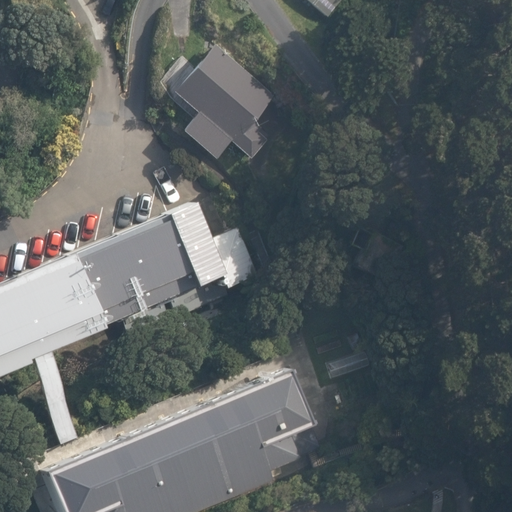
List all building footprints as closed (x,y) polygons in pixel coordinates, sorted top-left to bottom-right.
[(335,0),(307,0),(326,13),(335,0)] [(181,130),(214,159),(229,141),(250,158),(266,140),(257,131),(260,129),(253,122),(273,95),(214,45),(172,93),(196,114),(181,130)] [(0,381),(26,370),(23,364),(25,364),(24,360),(27,359),(44,351),(48,349),(51,356),(66,349),(68,354),(86,346),(84,341),(103,333),(105,339),(210,294),(225,288),(256,275),(235,226),(212,236),(192,189),(176,195),(165,170),(133,184),(143,209),(63,242),(67,250),(17,272),(13,262),(0,266),(0,277),(0,278),(0,381)] [(402,243),(367,226),(366,229),(351,222),(344,238),(358,245),(350,261),(385,278),(402,243)] [(225,288),(210,294),(239,372),(257,365),(225,288)] [(44,351),(27,359),(59,445),(76,437),(44,351)] [(319,361),(325,379),(359,369),(354,351),(319,361)] [(319,448),(286,368),(42,472),(58,511),(195,511),(272,481),(267,470),(319,448)]
